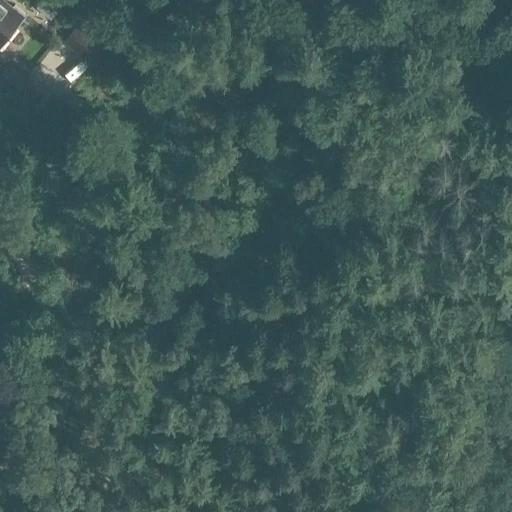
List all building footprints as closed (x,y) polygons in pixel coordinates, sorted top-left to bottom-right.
[(0,0),(0,45),(26,13),(15,4),(13,7),(3,0),(0,0)] [(56,0),(44,0),(38,8),(51,19),(62,5),(56,0)] [(100,38),(97,36),(79,22),(64,41),(85,57),(100,38)] [(100,38),(88,53),(99,63),(116,41),(107,32),(106,31),(100,38)] [(0,78),(16,92),(26,80),(8,66),(0,75),(0,78)]
